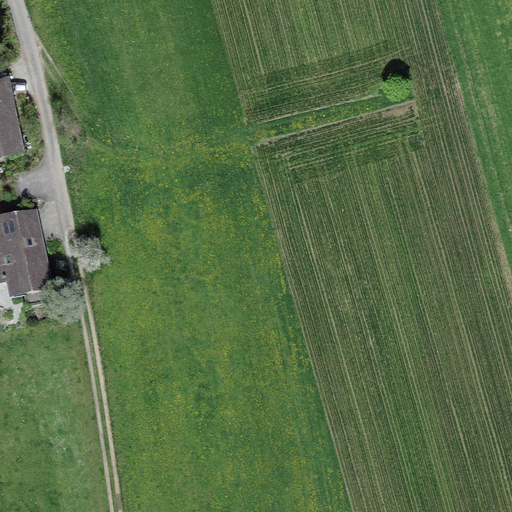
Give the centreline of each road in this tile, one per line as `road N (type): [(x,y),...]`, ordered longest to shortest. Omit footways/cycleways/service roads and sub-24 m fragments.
road 1 (residential): [(7,0),(77,310)]
road 2 (track): [(77,310),(110,511)]
